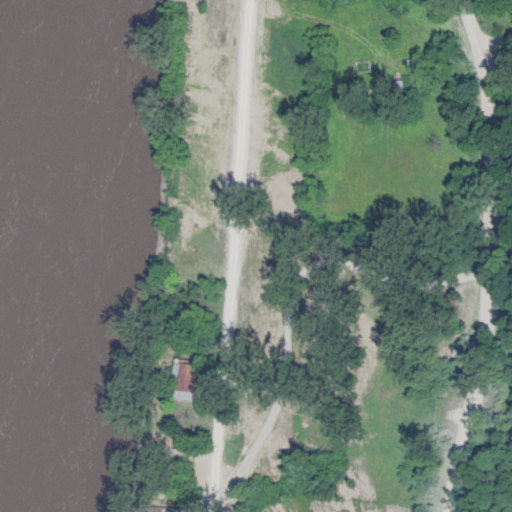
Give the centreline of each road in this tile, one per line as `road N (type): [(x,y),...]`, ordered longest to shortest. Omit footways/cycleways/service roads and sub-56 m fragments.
road 1 (residential): [(450,511),(479,277),(484,144),(480,88),(456,0)]
road 2 (track): [(203,508),(252,459),(289,356),(308,255),(380,283),(479,277)]
